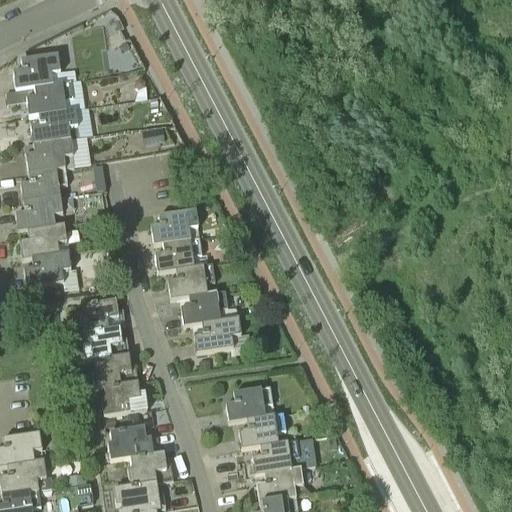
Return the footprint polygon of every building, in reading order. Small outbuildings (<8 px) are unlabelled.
[(52,90),(51,89),(50,79),(59,77),(56,60),(19,65),(21,75),(12,76),(15,96),(33,93),(33,92),(52,90)] [(138,93),(143,91),(144,86),(141,83),(136,84),(134,89),(138,93)] [(28,122),(37,121),(37,120),(65,116),(63,105),(72,104),(70,86),(51,89),(52,90),(33,92),(33,93),(34,102),(25,103),(28,122)] [(156,103),(149,103),(149,111),(157,110),(156,103)] [(29,131),(32,149),(69,144),(78,143),(74,114),(65,116),(37,120),(37,121),(38,129),(29,131)] [(163,132),(152,134),(154,148),(165,146),(163,132)] [(73,172),(69,144),(32,149),(33,159),(24,160),(27,179),(64,173),(64,174),(73,172)] [(19,189),(22,208),(59,202),(57,191),(66,190),(64,174),(64,173),(27,179),(28,188),(19,189)] [(104,181),(94,183),(96,196),(106,194),(104,181)] [(54,231),(52,221),(61,219),(59,202),(22,208),(23,217),(14,218),(17,237),(26,236),(54,231)] [(189,245),(189,244),(187,234),(197,233),(194,215),(157,220),(158,230),(149,231),(152,250),(161,249),(189,245)] [(58,259),(56,248),(65,247),(63,230),(54,231),(26,236),(27,245),(18,246),(21,265),(30,264),(58,259)] [(156,278),(174,276),(174,275),(193,273),(193,272),(191,262),(201,260),(198,243),(189,244),(189,245),(161,249),(162,258),(153,259),(156,278)] [(112,252),(100,254),(102,268),(114,267),(112,252)] [(30,264),(31,273),(22,274),(25,293),(62,288),(61,276),(70,275),(67,257),(58,259),(30,264)] [(231,260),(232,267),(241,265),(240,258),(231,260)] [(166,286),(169,305),(187,302),(206,299),(204,288),(214,287),(211,270),(193,272),(193,273),(174,275),(174,276),(175,285),(166,286)] [(200,329),(219,326),(219,325),(218,315),(227,314),(224,296),(206,299),(187,302),(188,311),(179,313),(182,332),(200,329)] [(81,339),(85,338),(84,337),(119,332),(119,334),(124,333),(121,315),(116,316),(115,305),(80,309),(82,320),(78,321),(81,339)] [(250,311),(251,321),(263,320),(262,310),(250,311)] [(200,329),(201,338),(192,339),(195,358),(232,353),(231,342),(240,340),(237,323),(219,325),(219,326),(200,329)] [(84,367),(93,365),(128,360),(125,343),(120,344),(119,334),(119,332),(84,337),(85,338),(86,348),(82,349),(84,367)] [(102,393),(102,392),(137,387),(134,370),(129,370),(128,360),(93,365),(95,376),(91,376),(93,394),(102,393)] [(210,364),(197,365),(198,374),(211,373),(210,364)] [(102,392),(102,393),(104,403),(100,403),(102,421),(146,415),(143,397),(138,398),(137,387),(102,392)] [(227,428),(245,425),(245,424),(264,422),(263,421),(262,411),(271,410),(269,392),(232,398),(233,407),(224,409),(227,428)] [(303,424),(313,423),(312,414),(302,415),(303,424)] [(143,417),(133,418),(134,427),(144,425),(143,417)] [(258,451),(277,448),(275,437),(284,436),(282,418),(263,421),(264,422),(245,424),(245,425),(246,434),(237,435),(240,454),(258,451)] [(106,448),(109,466),(129,463),(129,462),(152,459),(150,442),(145,443),(143,432),(108,436),(110,447),(106,448)] [(335,437),(325,439),(329,454),(339,452),(335,437)] [(0,453),(0,471),(5,471),(33,467),(31,457),(40,455),(38,438),(34,438),(1,443),(3,453),(0,453)] [(258,451),(260,460),(251,462),(254,481),(263,479),(262,479),(290,475),(290,474),(289,464),(298,463),(295,445),(277,448),(258,451)] [(130,473),(126,473),(129,490),(155,486),(155,488),(172,485),(170,468),(164,468),(163,457),(152,459),(129,462),(129,463),(130,473)] [(0,498),(0,501),(37,495),(52,493),(50,481),(45,482),(43,466),(33,467),(5,471),(7,481),(0,481),(0,498)] [(264,488),(255,490),(258,509),(294,503),(293,492),(302,490),(299,473),(290,474),(290,475),(262,479),(263,479),(264,488)] [(83,479),(71,480),(72,489),(84,488),(83,479)] [(119,511),(164,511),(162,497),(157,498),(155,488),(155,486),(129,490),(121,491),(122,502),(118,503),(119,511)] [(91,497),(90,489),(76,491),(77,499),(91,497)] [(0,511),(35,511),(40,511),(37,495),(0,501),(2,510),(0,509),(0,511)] [(295,511),(294,503),(258,509),(258,511),(295,511)]
